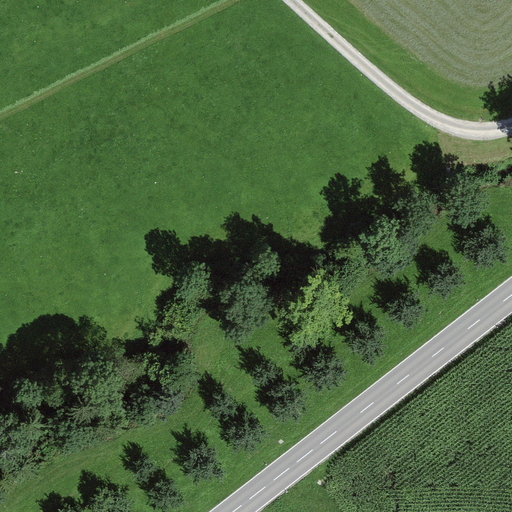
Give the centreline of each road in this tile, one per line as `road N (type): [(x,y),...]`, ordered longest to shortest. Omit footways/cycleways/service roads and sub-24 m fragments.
road 1 (tertiary): [(234,511),(511,296)]
road 2 (track): [(287,0),(436,124),(511,126)]
